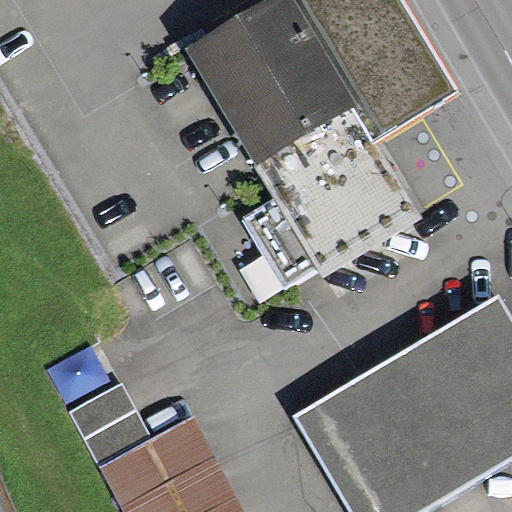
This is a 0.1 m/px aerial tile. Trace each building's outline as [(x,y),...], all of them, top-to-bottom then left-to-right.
[(393,0),(299,0),(297,1),(374,139),(448,97),(393,0)] [(418,216),(374,139),(297,1),(197,57),(318,271),(418,216)] [(511,319),(503,304),(296,426),(346,511),(429,511),(511,463),(511,319)] [(115,386),(65,417),(97,467),(146,436),(115,386)] [(226,511),(183,430),(104,472),(125,511),(226,511)]
